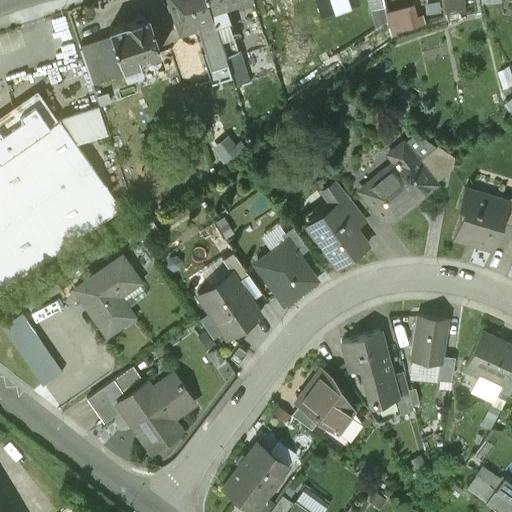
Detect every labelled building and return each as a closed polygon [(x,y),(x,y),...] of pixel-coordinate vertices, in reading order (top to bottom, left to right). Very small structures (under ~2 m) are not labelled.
[(221,45),(206,0),(167,0),(177,30),(196,24),(204,50),(221,45)] [(231,0),(206,0),(221,45),(224,55),(238,50),(222,3),(231,0)] [(308,0),(315,13),(323,9),(320,0),(308,0)] [(355,0),(354,0),(320,0),(323,9),(334,5),(335,7),(355,0)] [(460,0),(442,0),(444,12),(461,10),(460,0)] [(133,20),(108,28),(110,33),(123,73),(125,74),(129,74),(133,73),(137,72),(139,70),(141,68),(138,58),(159,52),(146,16),(145,16),(145,14),(141,12),(133,14),(132,16),(132,18),(133,20)] [(422,17),(389,25),(391,36),(427,28),(422,17)] [(93,83),(123,73),(110,33),(79,43),(93,83)] [(211,81),(231,75),(224,55),(221,45),(204,50),(201,51),(211,81)] [(241,62),(238,50),(224,55),(231,75),(234,86),(247,82),(240,62),(241,62)] [(269,51),(254,56),(261,78),(277,73),(269,51)] [(181,87),(198,136),(211,124),(196,82),(181,87)] [(0,292),(121,208),(59,119),(49,126),(34,104),(0,128),(0,292)] [(417,129),(403,139),(417,157),(437,143),(417,129)] [(223,163),(240,152),(227,133),(210,145),(223,163)] [(360,188),(385,221),(412,201),(411,199),(435,181),(417,157),(403,139),(388,150),(396,161),(360,188)] [(417,157),(435,181),(452,168),(454,154),(437,143),(417,157)] [(336,199),(350,219),(362,211),(335,176),(321,186),(332,202),(336,199)] [(453,237),(493,251),(503,223),(510,203),(509,202),(464,187),(457,207),(463,209),(453,237)] [(510,203),(503,223),(511,225),(511,198),(510,198),(509,202),(510,203)] [(306,220),(336,263),(367,242),(350,219),(336,199),(332,202),(306,220)] [(285,235),(296,251),(307,243),(291,220),(280,228),(285,235)] [(253,258),(283,299),(314,276),(296,251),(285,235),(253,258)] [(230,265),(236,274),(245,267),(231,245),(221,252),(230,265)] [(119,253),(74,285),(106,330),(131,312),(114,287),(134,273),(119,253)] [(197,288),(226,330),(259,308),(236,274),(230,265),(197,288)] [(21,308),(1,322),(42,381),(61,368),(21,308)] [(448,318),(416,313),(412,347),(414,347),(412,361),(439,364),(440,355),(443,356),(448,318)] [(392,373),(380,328),(342,338),(349,362),(353,368),(362,366),(369,393),(376,403),(397,398),(399,397),(392,373)] [(511,346),(483,332),(465,369),(501,386),(511,364),(511,346)] [(454,357),(443,356),(440,355),(439,364),(437,380),(451,382),(454,357)] [(124,391),(142,378),(130,363),(112,374),(124,391)] [(318,415),(349,439),(362,421),(333,381),(326,377),(327,375),(325,368),(323,367),(316,366),(311,373),(313,380),(307,387),(300,387),(295,393),(297,400),(318,415)] [(392,373),(399,397),(397,398),(402,415),(413,409),(403,370),(392,373)] [(124,391),(115,397),(120,406),(150,448),(177,429),(168,417),(195,398),(175,371),(149,389),(142,378),(124,391)] [(501,412),(511,390),(511,374),(509,373),(491,407),(501,412)] [(102,418),(120,406),(115,397),(124,391),(112,374),(85,393),(102,418)] [(310,425),(318,415),(297,400),(290,408),(310,425)] [(491,407),(481,428),(490,432),(501,412),(491,407)] [(274,432),(264,424),(255,435),(266,443),(274,432)] [(255,435),(221,479),(251,502),(253,503),(264,489),(287,459),(255,435)] [(503,481),(484,466),(476,477),(495,491),(503,481)] [(476,477),(466,489),(485,504),(495,491),(476,477)] [(495,491),(511,504),(511,488),(503,481),(495,491)] [(266,511),(279,511),(292,497),(280,488),(273,497),(264,510),(266,511)] [(273,497),(264,489),(253,503),(251,502),(248,506),(255,511),(261,511),(264,510),(273,497)] [(511,511),(511,504),(495,491),(485,504),(496,511),(511,511)] [(311,511),(292,497),(279,511),(311,511)]
